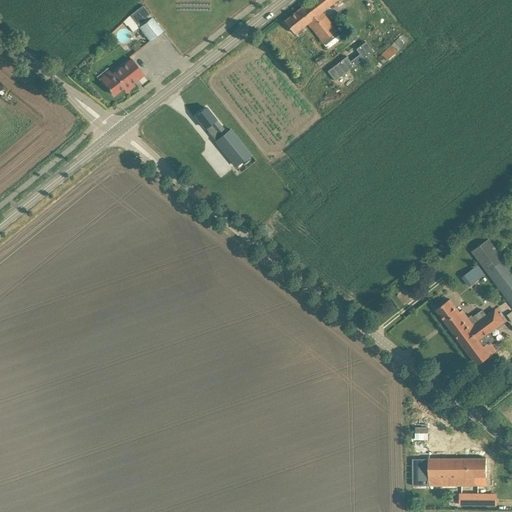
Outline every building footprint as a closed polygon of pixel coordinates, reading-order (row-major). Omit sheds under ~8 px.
[(130,15),(150,41),(163,31),(143,5),(130,15)] [(391,44),(369,16),(355,28),(377,55),(391,44)] [(329,31),(319,19),(297,36),(307,49),(309,47),(319,59),(336,45),(327,33),(329,31)] [(347,56),(327,71),(335,81),(365,58),(373,51),(372,50),(366,42),(365,42),(357,49),(356,49),(360,54),(350,61),(347,56)] [(387,52),(391,50),(390,48),(381,53),(385,58),(389,56),(387,52)] [(114,76),(105,83),(114,95),(125,86),(126,88),(144,74),(132,59),(112,74),(114,76)] [(206,107),(196,116),(205,128),(216,141),(226,132),(216,120),(216,119),(206,107)] [(216,141),(215,141),(236,167),(252,154),(231,128),(226,132),(216,141)] [(223,189),(229,196),(240,186),(234,179),(223,189)] [(261,230),(268,235),(272,231),(265,225),(261,230)] [(511,270),(489,239),(472,251),(511,305),(511,270)] [(473,269),(463,277),(469,285),(479,278),(473,269)] [(450,299),(436,309),(478,365),(497,351),(491,343),(495,340),(490,333),(506,321),(496,309),(474,325),(462,310),(459,312),(450,299)] [(413,485),(459,485),(486,485),(486,477),(486,459),(413,459),(413,485)] [(460,504),(460,505),(487,505),(487,493),(460,493),(460,501),(460,504)]
